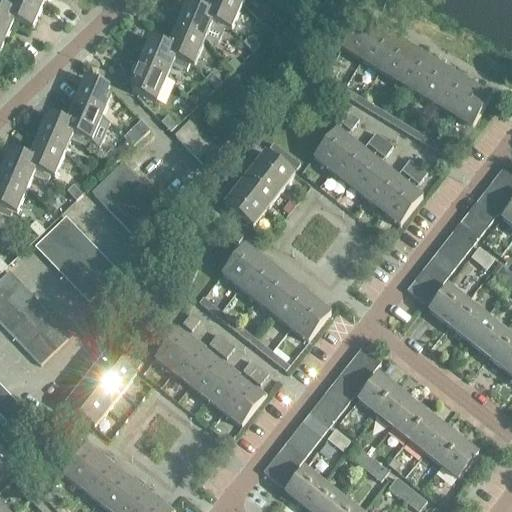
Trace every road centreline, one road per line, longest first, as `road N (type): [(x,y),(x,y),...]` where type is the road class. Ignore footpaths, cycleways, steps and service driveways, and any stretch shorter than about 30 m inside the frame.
road 1 (residential): [(367,324),(511,145)]
road 2 (residential): [(226,505),(367,324)]
road 3 (residential): [(511,440),(367,324)]
road 4 (residential): [(0,127),(129,0)]
road 5 (unknown): [(76,52),(186,175)]
road 6 (residential): [(367,324),(290,262),(318,225)]
road 7 (residential): [(226,505),(132,427)]
